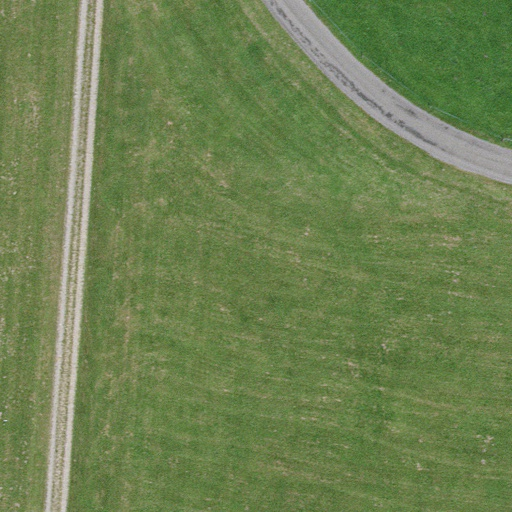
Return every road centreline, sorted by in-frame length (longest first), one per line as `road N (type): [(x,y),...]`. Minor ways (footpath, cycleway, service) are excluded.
road 1 (track): [(59,511),(95,0)]
road 2 (unclassified): [(511,173),(444,150),(359,85),(281,0)]
